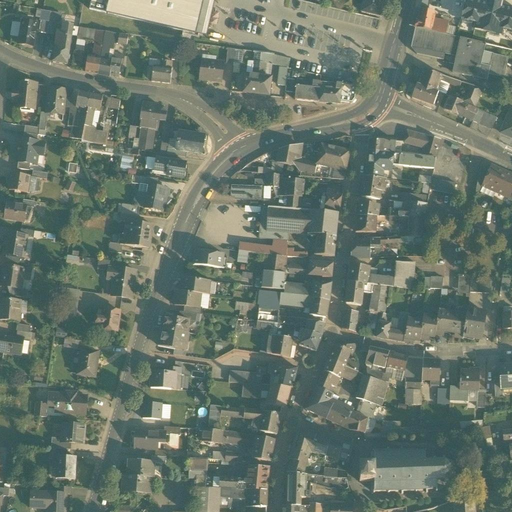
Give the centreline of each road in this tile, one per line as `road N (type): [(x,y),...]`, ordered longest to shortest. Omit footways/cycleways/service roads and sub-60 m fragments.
road 1 (residential): [(91,511),(185,219),(238,150)]
road 2 (unclassified): [(3,54),(61,78),(199,104),(238,150)]
road 3 (residential): [(363,117),(332,331)]
road 4 (residential): [(332,331),(409,350),(487,349)]
road 5 (residential): [(511,160),(379,99)]
road 6 (residential): [(238,150),(363,117)]
